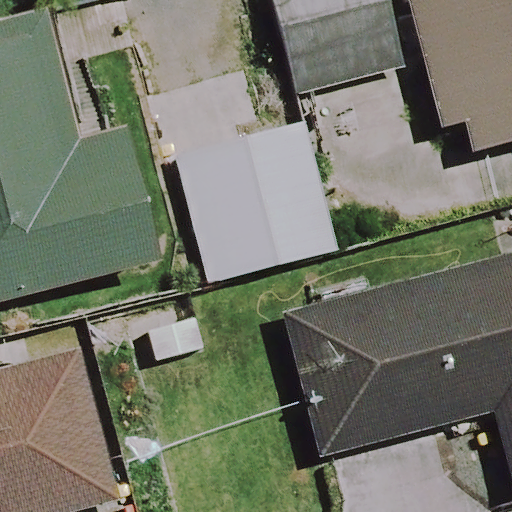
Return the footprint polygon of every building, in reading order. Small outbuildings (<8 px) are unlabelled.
[(511,0),(256,0),(285,104),(416,68),(445,171),(511,152),(511,0)] [(65,159),(37,40),(0,49),(0,312),(146,278),(115,147),(65,159)] [(325,263),(293,135),(169,166),(202,294),(325,263)] [(511,500),(511,262),(276,321),(313,470),(486,427),(505,502),(511,500)] [(80,511),(106,505),(68,362),(0,380),(0,511),(80,511)]
